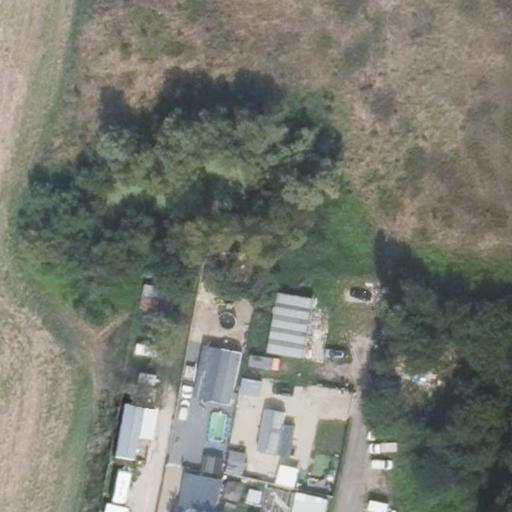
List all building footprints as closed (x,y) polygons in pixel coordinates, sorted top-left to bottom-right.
[(311,321),(323,324),(326,306),(278,296),(266,355),(303,362),(311,321)] [(219,337),(220,337),(225,304),(198,300),(190,348),(216,353),(219,337)] [(221,352),(211,402),(232,406),(242,356),(221,352)] [(264,377),(291,383),(294,367),(268,361),(264,377)] [(132,462),(135,441),(149,442),(153,412),(120,408),(114,459),(132,462)] [(206,458),(202,477),(223,482),(227,462),(206,458)] [(179,510),(188,511),(215,511),(220,482),(185,476),(179,510)]
